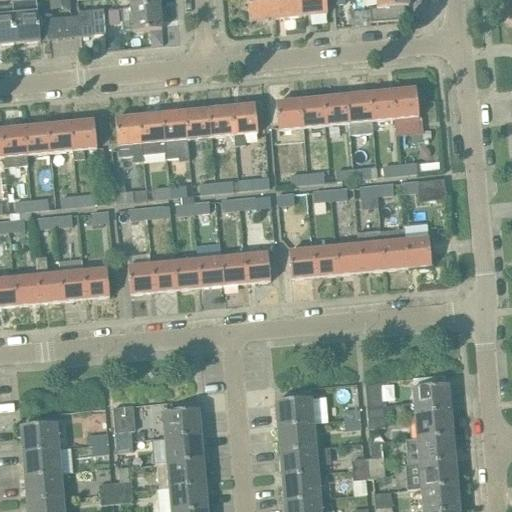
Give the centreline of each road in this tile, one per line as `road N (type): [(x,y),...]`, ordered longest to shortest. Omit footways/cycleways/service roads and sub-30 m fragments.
road 1 (residential): [(479,312),(485,271),(464,56),(455,41)]
road 2 (residential): [(203,66),(455,41)]
road 3 (residential): [(231,336),(479,312)]
road 4 (residential): [(0,358),(231,336)]
road 5 (residential): [(0,87),(203,66)]
road 6 (residential): [(246,511),(231,336)]
road 7 (residential): [(494,442),(479,312)]
